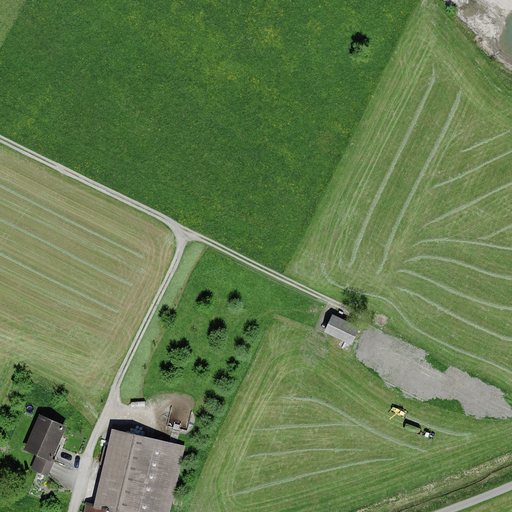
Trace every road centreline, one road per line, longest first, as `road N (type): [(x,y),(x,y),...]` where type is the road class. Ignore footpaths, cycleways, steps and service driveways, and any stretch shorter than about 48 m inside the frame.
road 1 (track): [(340,306),(0,141)]
road 2 (track): [(74,511),(115,389),(190,236)]
